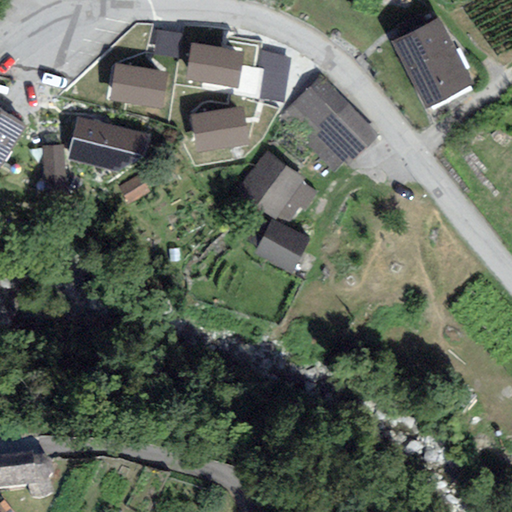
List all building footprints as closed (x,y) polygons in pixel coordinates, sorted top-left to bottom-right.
[(440,12),(389,36),(422,106),(473,82),(440,12)] [(212,53),(179,47),(170,96),(204,102),(205,92),(212,56),(212,53)] [(262,65),(212,56),(205,92),(256,101),(262,65)] [(262,65),(256,101),(285,106),(291,70),(262,65)] [(377,127),(321,74),(279,117),(335,170),(377,127)] [(0,163),(26,124),(0,106),(0,163)] [(220,148),(215,129),(198,133),(203,153),(220,148)] [(42,144),(45,191),(67,189),(66,176),(64,143),(42,144)] [(303,176),(266,150),(237,191),(275,217),(277,214),(288,221),(299,204),(305,208),(317,191),(300,179),(303,176)] [(118,184),(128,203),(151,191),(140,172),(118,184)] [(309,236),(272,218),(255,254),(292,272),(309,236)] [(0,460),(0,491),(52,484),(48,454),(0,460)]
